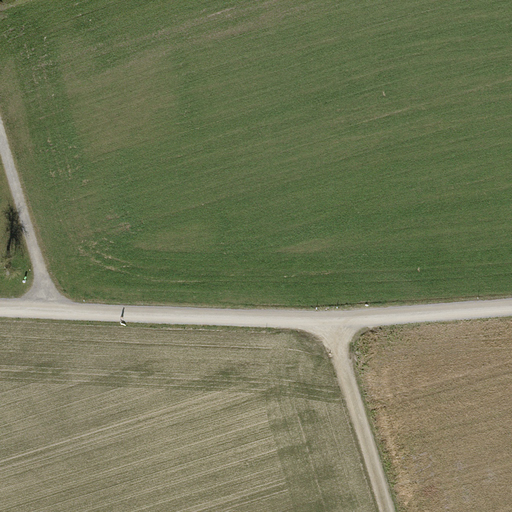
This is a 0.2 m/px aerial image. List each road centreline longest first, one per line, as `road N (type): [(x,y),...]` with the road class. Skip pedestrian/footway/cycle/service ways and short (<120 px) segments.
road 1 (track): [(511,310),(337,326),(0,312)]
road 2 (track): [(391,511),(337,326)]
road 3 (track): [(54,314),(0,133)]
